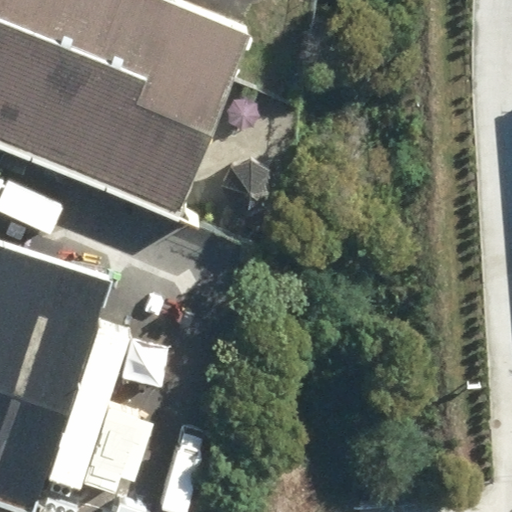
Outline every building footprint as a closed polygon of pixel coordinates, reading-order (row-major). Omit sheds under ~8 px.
[(0,0),(0,141),(176,211),(251,23),(193,0),(0,0)] [(511,158),(475,158),(471,306),(511,306),(511,158)] [(0,493),(33,505),(111,268),(0,231),(0,493)] [(511,331),(428,329),(425,436),(452,437),(450,495),(493,496),(495,438),(511,438),(511,331)] [(56,511),(33,505),(0,493),(0,511),(56,511)]
